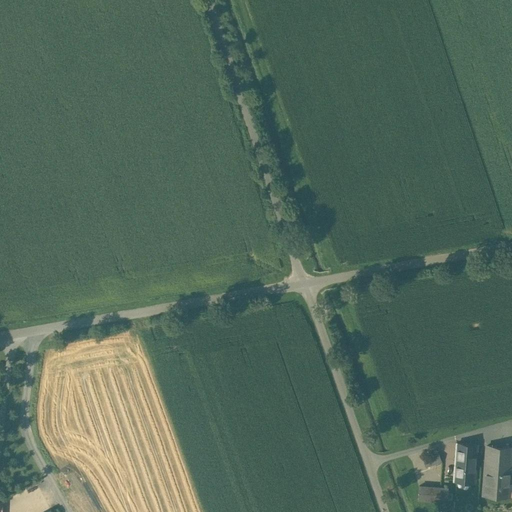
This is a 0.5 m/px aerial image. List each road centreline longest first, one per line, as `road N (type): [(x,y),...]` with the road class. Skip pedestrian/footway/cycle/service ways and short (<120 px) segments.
road 1 (unclassified): [(303,282),(0,336)]
road 2 (residential): [(210,0),(303,282)]
road 3 (residential): [(303,282),(389,511)]
road 4 (unclassified): [(511,245),(303,282)]
